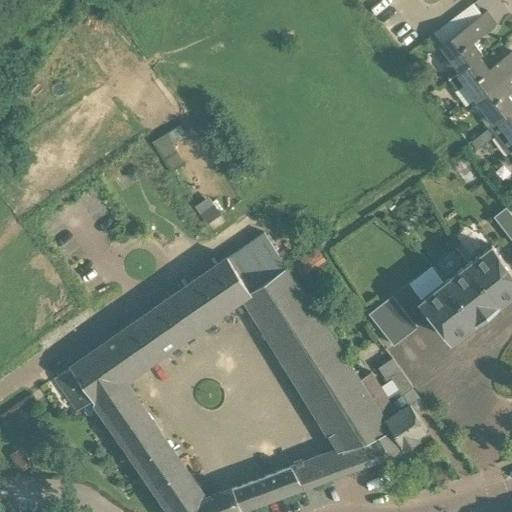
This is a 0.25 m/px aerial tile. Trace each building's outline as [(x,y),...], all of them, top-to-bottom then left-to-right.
[(479,57),(482,55),(473,42),(495,25),(485,12),(439,47),(458,72),(479,57)] [(453,75),(448,79),(456,90),(462,85),(473,101),(511,70),(511,54),(510,52),(488,69),(479,57),(458,72),(453,75)] [(511,70),(473,101),(484,115),(492,125),(495,123),(495,124),(511,111),(511,101),(507,95),(511,91),(511,70)] [(508,155),(511,151),(511,111),(489,129),(488,128),(471,141),(477,149),(494,136),(508,155)] [(174,158),(198,145),(185,122),(161,135),(174,158)] [(200,214),(207,223),(219,214),(213,205),(200,214)] [(494,217),(511,240),(511,215),(506,208),(494,217)] [(287,267),(264,234),(227,258),(226,256),(53,376),(56,380),(55,380),(77,412),(89,401),(93,398),(170,511),(238,511),(241,511),(241,510),(400,451),(400,450),(402,449),(360,379),(287,267)] [(511,293),(511,271),(491,245),(421,301),(452,340),(511,293)] [(417,327),(392,296),(381,305),(405,336),(417,327)] [(369,314),(393,345),(405,336),(381,305),(369,314)] [(371,372),(360,379),(402,449),(403,451),(419,440),(417,436),(426,430),(407,401),(402,395),(413,388),(413,387),(393,358),(378,367),(386,380),(391,377),(399,389),(388,396),(381,386),(371,372)] [(21,448),(10,455),(17,469),(20,467),(23,471),(30,467),(28,463),(29,462),(21,448)]
